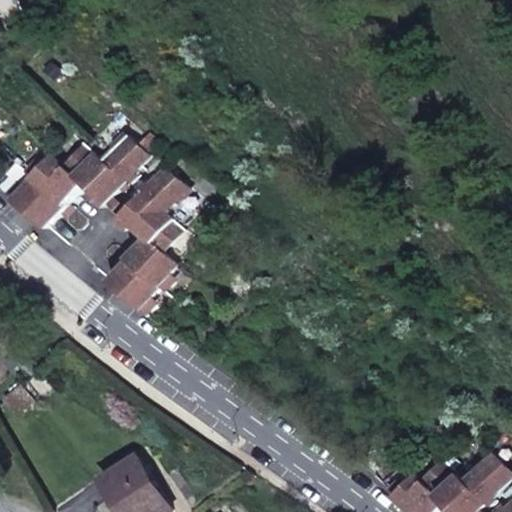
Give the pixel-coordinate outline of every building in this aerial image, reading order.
[(0,0),(0,40),(2,39),(16,13),(10,0),(0,0)] [(162,139),(153,132),(143,144),(152,151),(162,139)] [(113,203),(154,154),(143,144),(131,134),(110,159),(93,145),(74,168),(57,154),(27,188),(17,200),(50,228),(80,193),(76,189),(84,180),(88,183),(89,182),(100,192),(113,203)] [(187,225),(171,211),(192,186),(169,166),(127,215),(140,226),(151,235),(151,237),(154,239),(146,249),(143,246),(113,281),(146,309),(155,297),(185,263),(168,248),(187,225)] [(88,183),(84,180),(76,189),(80,193),(88,183)] [(27,188),(22,183),(11,195),(17,200),(27,188)] [(113,203),(100,192),(97,196),(110,206),(113,203)] [(140,226),(127,215),(124,219),(137,230),(140,226)] [(154,239),(151,237),(143,246),(146,249),(154,239)] [(161,302),(156,298),(146,309),(151,314),(161,302)] [(35,400),(22,386),(8,399),(21,414),(35,400)] [(511,466),(497,451),(493,455),(511,472),(511,466)] [(172,511),(176,510),(138,455),(104,478),(127,511),(172,511)] [(471,479),(450,460),(430,482),(426,479),(419,473),(409,484),(398,496),(416,511),(440,511),(437,509),(446,500),(449,503),(450,502),(461,511),(483,511),(511,480),(511,472),(493,455),(471,479)] [(450,460),(446,457),(426,479),(430,482),(450,460)] [(409,484),(403,479),(393,490),(398,496),(409,484)] [(509,511),(511,509),(511,480),(483,511),(509,511)] [(441,511),(449,503),(446,500),(437,509),(440,511),(441,511)]
